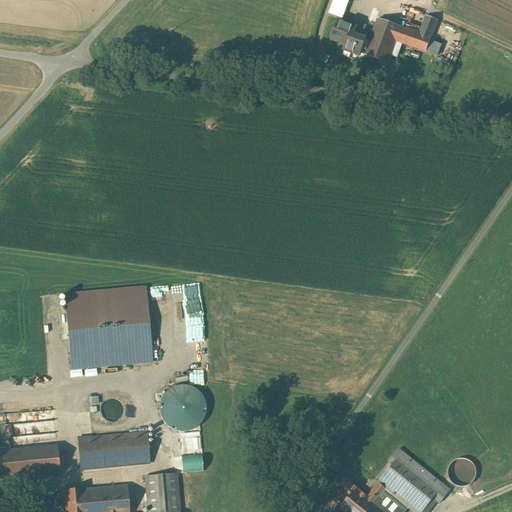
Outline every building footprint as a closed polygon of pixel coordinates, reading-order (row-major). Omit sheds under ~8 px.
[(348,0),(333,0),(329,14),(342,18),(348,0)] [(419,33),(401,27),(396,41),(425,52),(426,51),(435,55),(440,41),(431,38),(438,20),(426,16),(419,33)] [(401,27),(380,19),(378,19),(370,40),(365,55),(388,63),(396,41),(401,27)] [(370,40),(354,34),(356,27),(338,20),(331,39),(346,45),(342,56),(352,59),(354,54),(364,57),(365,55),(370,40)] [(145,287),(64,295),(71,369),(152,362),(145,287)] [(30,374),(45,373),(44,364),(29,365),(30,374)] [(181,385),(169,389),(161,398),(159,410),(163,421),(172,430),(184,432),(195,428),(204,419),(206,407),(202,396),(193,387),(181,385)] [(122,399),(104,399),(103,418),(121,418),(122,399)] [(0,423),(29,421),(28,411),(0,413),(0,423)] [(150,467),(147,431),(76,438),(79,473),(150,467)] [(35,444),(35,435),(5,435),(5,444),(35,444)] [(58,472),(55,445),(0,451),(0,464),(2,479),(58,472)] [(450,490),(398,449),(389,461),(392,464),(378,482),(386,489),(408,507),(413,511),(427,511),(436,501),(439,503),(450,490)] [(468,460),(462,458),(456,460),(451,463),(448,469),(448,475),(451,481),(456,485),(462,487),(468,485),(473,482),(476,476),(476,470),(473,464),(468,460)] [(128,511),(126,485),(102,488),(104,511),(179,511),(177,474),(145,476),(147,511),(128,511)] [(367,496),(357,489),(358,488),(346,478),(336,491),(347,500),(340,508),(345,511),(368,511),(374,503),(386,489),(378,482),(367,496)] [(104,511),(102,488),(61,491),(63,511),(104,511)] [(386,489),(374,503),(385,511),(404,511),(408,507),(386,489)] [(385,511),(374,503),(368,511),(385,511)]
